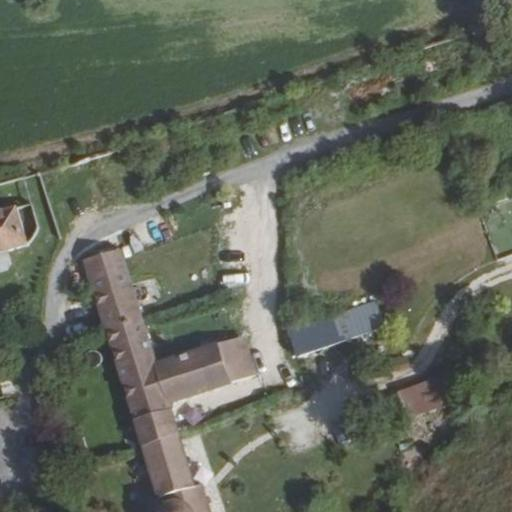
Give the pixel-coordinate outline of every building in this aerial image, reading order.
[(6,206),(0,207),(0,266),(0,265),(0,264),(0,249),(18,245),(6,206)] [(113,253),(75,265),(80,281),(117,269),(113,253)] [(80,281),(83,290),(101,349),(138,338),(134,324),(117,269),(80,281)] [(374,301),(288,329),(298,354),(382,326),(374,301)] [(138,338),(101,349),(132,448),(168,434),(159,402),(239,375),(225,335),(146,362),(138,338)] [(473,397),(462,367),(398,390),(409,420),(473,397)] [(168,435),(132,448),(148,498),(159,495),(161,502),(158,504),(155,506),(152,508),(149,511),(193,511),(181,471),(186,470),(175,439),(171,440),(168,435)]
